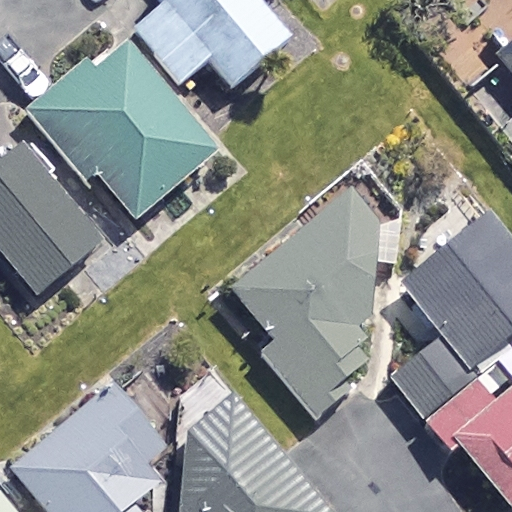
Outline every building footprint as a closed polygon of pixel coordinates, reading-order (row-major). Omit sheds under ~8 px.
[(290,52),(247,0),(162,0),(127,29),(180,92),(210,67),(235,97),(290,52)] [(214,164),(122,50),(29,125),(80,189),(91,180),(132,230),(214,164)] [(511,57),(498,69),(511,87),(511,57)] [(101,255),(22,161),(0,179),(0,263),(38,308),(101,255)] [(365,384),(380,203),(362,180),(307,224),(313,232),(230,299),(271,351),(262,358),(315,424),(365,384)] [(511,348),(511,257),(486,228),(406,299),(477,380),(511,348)] [(511,511),(511,401),(495,416),(439,350),(396,386),(503,511),(511,511)] [(138,511),(180,479),(117,397),(12,479),(37,511),(138,511)] [(320,511),(234,413),(184,457),(211,487),(182,511),(320,511)]
